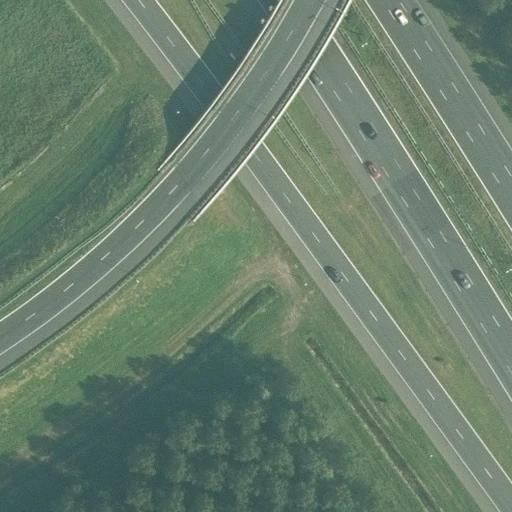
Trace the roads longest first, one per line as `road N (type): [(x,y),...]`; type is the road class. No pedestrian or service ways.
road 1 (motorway): [(129,0),(508,511)]
road 2 (motorway): [(0,339),(77,283),(184,184),(313,0)]
road 3 (motorway): [(276,0),(511,364)]
road 4 (motorway): [(511,196),(386,0)]
